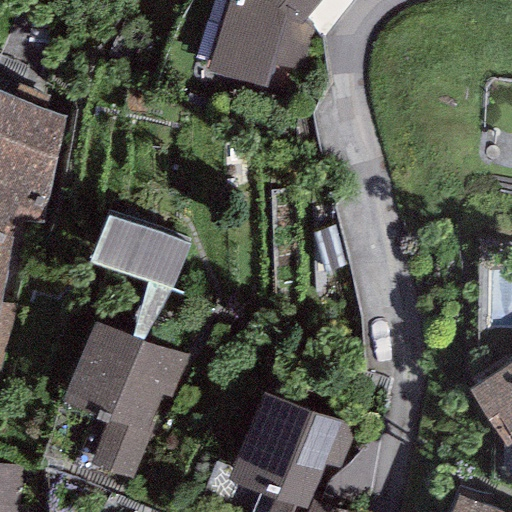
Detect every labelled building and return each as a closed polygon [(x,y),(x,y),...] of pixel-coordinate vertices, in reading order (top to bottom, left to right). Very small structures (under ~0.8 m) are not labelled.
[(227,0),(208,72),(265,89),(270,66),(303,71),(310,35),(333,0),(227,0)] [(0,92),(0,443),(41,313),(2,303),(13,236),(7,233),(15,216),(49,226),(74,120),(0,92)] [(188,245),(106,216),(91,261),(147,281),(172,290),(188,245)] [(172,290),(147,281),(131,336),(174,353),(192,298),(172,290)] [(131,336),(93,321),(60,404),(104,422),(88,463),(131,480),(164,397),(170,399),(186,358),(174,353),(131,336)] [(511,362),(469,390),(506,449),(511,445),(511,362)] [(353,430),(261,394),(227,480),(258,493),(306,511),(310,500),(325,465),(337,470),(353,430)] [(20,468),(0,465),(0,511),(18,511),(14,511),(20,468)] [(339,511),(310,500),(306,511),(258,493),(250,511),(339,511)] [(503,511),(458,495),(450,511),(503,511)]
